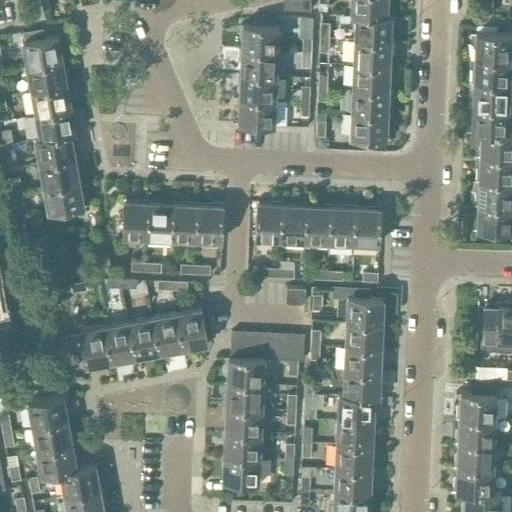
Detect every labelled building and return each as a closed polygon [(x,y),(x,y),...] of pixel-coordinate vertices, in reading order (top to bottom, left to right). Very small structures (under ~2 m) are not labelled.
[(284,0),(284,7),(284,9),(310,10),(310,0),(284,0)] [(351,0),(351,13),(391,15),(391,14),(386,13),(386,5),(389,5),(389,0),(351,0)] [(351,13),(350,14),(356,15),(355,38),(390,40),(390,28),(394,28),(394,15),(391,15),(351,13)] [(320,35),(329,36),(330,21),(321,21),(320,35)] [(241,48),(277,50),(278,24),(242,23),(241,48)] [(25,40),(22,41),(27,66),(62,60),(58,35),(45,37),(43,28),(24,31),(25,40)] [(474,57),(510,58),(511,33),(475,31),(474,57)] [(329,36),(320,35),(320,50),(329,50),(329,36)] [(302,51),(311,51),(312,37),(303,36),(302,51)] [(355,38),(354,63),(389,64),(389,54),(392,54),(393,41),(390,41),(390,40),(355,38)] [(241,48),(240,72),(276,74),(277,50),(241,48)] [(311,51),(302,51),(302,66),(311,66),(311,51)] [(509,82),(510,58),(474,57),(473,81),(509,82)] [(66,84),(62,60),(27,66),(31,90),(66,84)] [(354,63),(352,87),(388,88),(388,87),(392,88),(392,78),(388,77),(389,64),(354,63)] [(318,84),(327,85),(328,70),(319,70),(318,84)] [(240,72),(239,97),(275,99),(276,74),(240,72)] [(508,107),(509,82),(473,81),(472,105),(508,107)] [(31,90),(35,114),(71,108),(66,84),(31,90)] [(327,85),(318,84),(317,99),(326,99),(327,85)] [(300,100),(309,100),(310,85),(301,85),(300,100)] [(352,87),(351,111),(387,113),(387,112),(391,112),(391,102),(387,101),(388,88),(352,87)] [(239,97),(238,122),(274,124),(275,99),(239,97)] [(309,100),(300,100),(300,114),(309,115),(309,100)] [(472,105),(471,130),(511,132),(511,130),(507,131),(508,107),(472,105)] [(75,132),(71,108),(35,114),(39,137),(35,137),(35,139),(75,132)] [(387,113),(351,111),(350,136),(386,138),(387,113)] [(317,119),(316,126),(316,134),(325,134),(325,119),(317,119)] [(4,144),(12,143),(10,128),(1,130),(4,144)] [(511,156),(511,132),(471,130),(471,131),(480,132),(479,155),(511,156)] [(35,139),(39,162),(75,157),(71,134),(75,133),(75,132),(35,139)] [(12,143),(4,144),(6,159),(15,157),(12,143)] [(511,156),(479,155),(478,179),(511,181),(511,156)] [(39,162),(43,187),(79,180),(75,157),(39,162)] [(12,193),(21,191),(18,177),(10,178),(12,193)] [(511,181),(478,179),(477,204),(511,205),(511,181)] [(79,180),(43,187),(48,212),(83,206),(79,180)] [(21,191),(12,193),(15,207),(24,205),(21,191)] [(147,237),(148,201),(123,200),(122,236),(147,237)] [(173,202),(148,201),(147,237),(171,238),(173,202)] [(280,238),(282,202),(257,201),(255,237),(280,238)] [(197,203),(173,202),(171,238),(196,239),(197,203)] [(306,204),(282,202),(280,238),(304,239),(306,204)] [(196,239),(221,240),(223,204),(197,203),(196,239)] [(331,205),(306,204),(304,239),(329,240),(331,205)] [(511,229),(511,205),(477,204),(476,229),(511,231),(511,229)] [(355,206),(331,205),(329,240),(354,241),(355,206)] [(379,243),(381,207),(355,206),(354,241),(379,243)] [(145,271),(146,262),(131,261),(131,270),(145,271)] [(146,262),(145,271),(160,271),(160,263),(146,262)] [(194,273),(195,264),(180,263),(179,272),(194,273)] [(195,264),(194,273),(209,273),(209,264),(195,264)] [(279,277),(279,268),(264,267),(264,276),(279,277)] [(279,268),(279,277),(293,277),(294,268),(279,268)] [(327,279),(328,270),(313,269),(313,278),(327,279)] [(328,270),(327,279),(342,279),(342,270),(328,270)] [(377,272),(363,271),(362,280),(377,281),(377,272)] [(121,287),(121,278),(107,278),(106,287),(121,287)] [(121,278),(121,287),(136,288),(136,279),(121,278)] [(71,292),(86,289),(84,280),(70,283),(71,292)] [(172,289),(172,280),(157,280),(157,288),(172,289)] [(172,280),(172,289),(186,289),(186,281),(172,280)] [(305,286),(286,285),(285,300),(304,301),(305,286)] [(347,297),(346,320),(382,322),(383,297),(369,296),(370,287),(347,286),(347,297)] [(322,294),(313,294),(312,309),(321,309),(322,294)] [(483,304),(481,349),(511,350),(511,304),(511,301),(498,301),(497,305),(483,304)] [(175,311),(182,347),(207,342),(201,307),(175,311)] [(158,351),(182,347),(175,311),(151,316),(158,351)] [(134,356),(158,351),(151,316),(127,320),(134,356)] [(110,360),(134,356),(127,320),(103,325),(110,360)] [(346,320),(345,345),(381,346),(382,322),(346,320)] [(110,360),(103,325),(78,330),(81,347),(84,360),(85,365),(110,360)] [(311,344),(319,344),(320,329),(311,329),(311,344)] [(231,330),(230,355),(242,356),(243,330),(231,330)] [(255,331),(243,330),(242,356),(254,356),(255,331)] [(264,357),(266,357),(267,331),(255,331),(254,356),(264,357)] [(266,357),(278,357),(279,332),(267,331),(266,357)] [(278,357),(289,358),(290,358),(291,332),(279,332),(278,357)] [(304,333),(291,332),(290,358),(298,358),(302,359),(304,333)] [(319,344),(311,344),(310,358),(328,359),(328,351),(319,350),(319,344)] [(345,345),(344,369),(380,371),(381,346),(345,345)] [(81,347),(66,350),(68,363),(84,360),(81,347)] [(242,356),(230,355),(228,355),(227,382),(262,383),(264,357),(254,356),(242,356)] [(298,358),(290,358),(289,358),(288,373),(297,374),(298,358)] [(379,395),(380,371),(344,369),(343,392),(338,392),(338,394),(379,395)] [(305,392),(313,393),(314,378),(305,378),(305,392)] [(261,407),(262,383),(227,382),(226,406),(261,407)] [(458,417),(494,418),(495,393),(459,391),(458,417)] [(313,393),(305,392),(304,407),(313,407),(313,393)] [(32,426),(68,419),(63,394),(27,401),(32,426)] [(287,408),(295,409),(296,394),(287,394),(287,408)] [(338,394),(337,418),(373,419),(374,396),(379,396),(379,395),(338,394)] [(260,431),(261,407),(226,406),(225,430),(260,431)] [(295,409),(287,408),(286,423),(295,423),(295,409)] [(4,431),(12,429),(10,415),(1,417),(4,431)] [(493,443),(494,418),(458,417),(457,441),(493,443)] [(337,418),(336,443),(372,444),(373,419),(337,418)] [(72,443),(68,419),(32,426),(36,450),(72,443)] [(302,441),(311,442),(312,427),(303,427),(302,441)] [(12,429),(4,431),(6,445),(15,444),(12,429)] [(259,456),(260,431),(225,430),(223,454),(259,456)] [(311,442),(302,441),(302,456),(311,456),(311,442)] [(492,467),(493,443),(457,441),(456,465),(492,467)] [(284,457),(293,457),(294,443),(285,442),(284,457)] [(36,450),(41,473),(94,464),(94,462),(76,466),(72,443),(36,450)] [(336,443),(335,467),(371,469),(372,444),(336,443)] [(259,456),(223,454),(222,480),(258,481),(259,456)] [(293,457),(284,457),(284,472),(292,472),(293,457)] [(13,480),(22,478),(19,464),(10,465),(13,480)] [(99,488),(94,464),(41,473),(41,475),(60,471),(64,495),(99,488)] [(456,465),(455,490),(500,491),(491,490),(492,467),(456,465)] [(370,493),(371,469),(335,467),(334,491),(370,493)] [(300,490),(309,490),(310,476),(301,475),(300,490)] [(31,492),(40,490),(37,476),(28,477),(31,492)] [(64,495),(67,511),(101,511),(103,511),(99,488),(64,495)] [(309,490),(300,490),(300,505),(309,505),(309,490)] [(499,511),(500,491),(455,490),(455,491),(464,492),(463,511),(499,511)] [(368,511),(370,493),(334,491),(333,511),(368,511)] [(19,511),(27,509),(25,495),(16,497),(19,511)]
